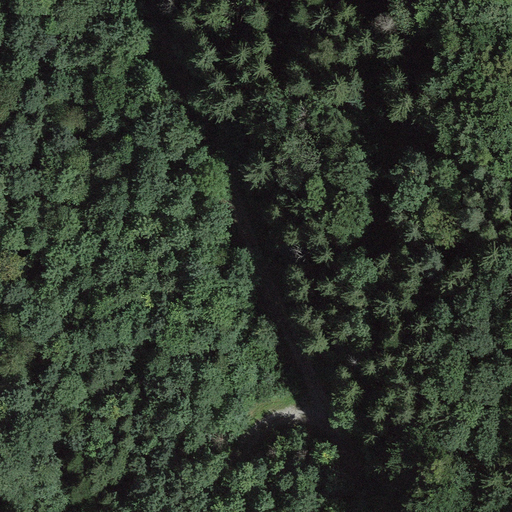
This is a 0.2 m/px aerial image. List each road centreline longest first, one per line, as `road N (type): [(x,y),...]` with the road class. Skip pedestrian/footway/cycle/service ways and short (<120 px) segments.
road 1 (track): [(330,419),(149,0)]
road 2 (track): [(215,511),(244,444),(287,415)]
